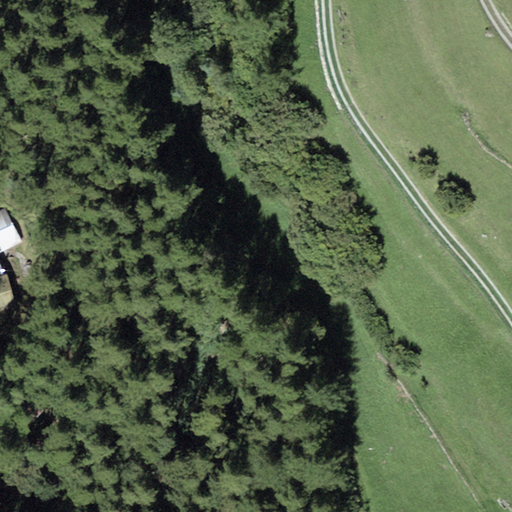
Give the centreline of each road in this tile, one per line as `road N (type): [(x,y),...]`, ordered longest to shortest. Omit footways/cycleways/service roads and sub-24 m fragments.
road 1 (track): [(326,0),(338,76),(356,114),(511,318)]
road 2 (track): [(364,511),(345,386),(331,360)]
